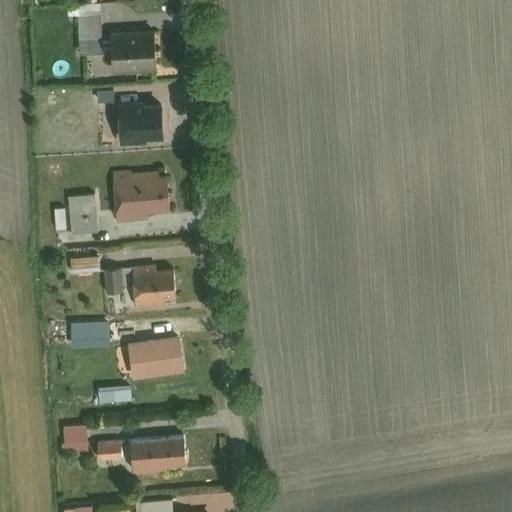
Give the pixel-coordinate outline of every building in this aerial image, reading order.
[(33,2),(34,16),(55,15),(54,1),(33,2)] [(108,10),(85,12),(88,51),(110,49),(108,10)] [(164,25),(120,28),(123,67),(167,64),(164,25)] [(146,97),(120,98),(122,140),(149,139),(149,135),(165,134),(164,99),(146,100),(146,97)] [(174,169),(117,173),(121,218),(153,215),(152,208),(177,206),(174,169)] [(101,191),(73,193),(77,242),(105,240),(101,191)] [(59,203),(60,225),(74,224),(73,203),(59,203)] [(74,253),(75,268),(104,267),(103,252),(74,253)] [(137,306),(168,303),(167,295),(184,293),(182,266),(165,267),(165,261),(134,264),(136,287),(137,306)] [(134,264),(111,265),(113,289),(136,287),(134,264)] [(186,333),(133,340),(138,372),(191,365),(186,333)] [(104,399),(136,399),(136,383),(104,383),(104,399)] [(142,401),(189,398),(188,384),(141,387),(142,401)] [(93,421),(68,423),(71,452),(95,450),(93,421)] [(191,432),(137,438),(140,468),(194,463),(191,432)] [(127,438),(101,440),(103,457),(128,455),(127,438)] [(178,511),(177,495),(141,498),(142,511),(178,511)] [(67,505),(67,511),(98,511),(98,503),(67,505)]
